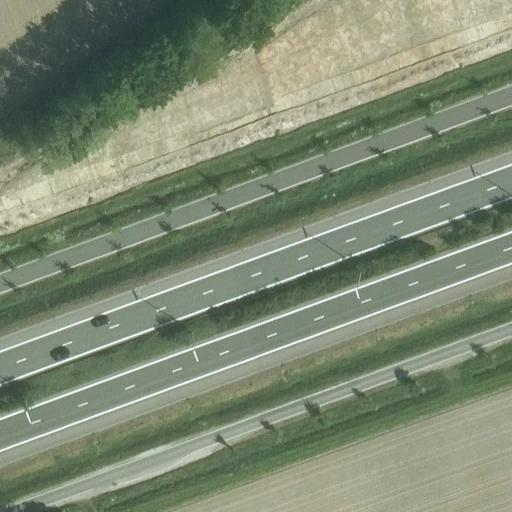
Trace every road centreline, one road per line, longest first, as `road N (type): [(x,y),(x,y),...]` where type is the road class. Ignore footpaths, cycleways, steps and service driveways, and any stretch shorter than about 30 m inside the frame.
road 1 (motorway): [(511,181),(0,368)]
road 2 (tertiary): [(0,286),(511,99)]
road 3 (motorway): [(0,437),(511,251)]
road 4 (tertiary): [(511,340),(54,511)]
road 5 (track): [(0,147),(210,0)]
